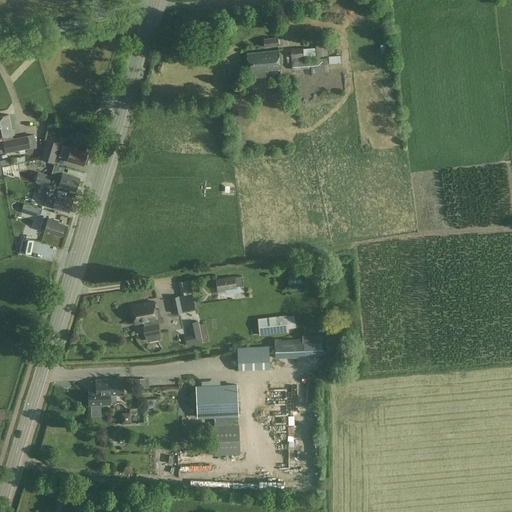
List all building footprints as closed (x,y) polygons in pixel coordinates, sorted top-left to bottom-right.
[(264,47),(278,45),(277,36),(263,38),(264,47)] [(315,42),(317,57),(328,56),(327,42),(315,42)] [(303,47),(290,48),(292,70),(311,68),(312,77),(328,75),(327,58),(307,60),(307,59),(315,58),(315,48),(303,49),(303,47)] [(278,50),(247,53),(248,71),(280,68),(278,50)] [(238,103),(236,91),(229,92),(230,104),(238,103)] [(0,136),(3,136),(4,140),(4,141),(6,152),(30,147),(27,136),(13,139),(13,134),(9,114),(0,115),(0,136)] [(49,138),(42,159),(53,163),(60,142),(49,138)] [(86,152),(71,147),(67,159),(82,164),(86,152)] [(14,164),(26,162),(25,156),(13,158),(14,164)] [(51,175),(38,171),(35,180),(49,185),(51,175)] [(75,189),(78,179),(77,177),(71,175),(72,174),(62,172),(58,185),(68,188),(68,187),(75,189)] [(43,194),(52,197),(54,188),(45,185),(43,194)] [(56,198),(53,197),(52,202),(54,203),(53,206),(68,211),(72,199),(57,194),(56,198)] [(40,212),(33,210),(30,220),(36,222),(40,212)] [(63,234),(65,229),(63,229),(65,222),(49,217),(44,215),(40,228),(45,230),(44,230),(61,235),(61,234),(63,234)] [(32,240),(21,237),(18,251),(29,253),(32,240)] [(229,263),(218,265),(219,271),(230,269),(229,263)] [(235,277),(216,280),(218,291),(237,288),(235,277)] [(182,296),(171,298),(175,315),(183,313),(183,312),(195,310),(192,300),(194,300),(192,294),(190,281),(179,282),(182,296)] [(135,326),(159,321),(155,302),(131,307),(135,326)] [(259,335),(289,332),(288,328),(296,327),(295,315),(287,316),(287,315),(258,318),(259,335)] [(155,325),(143,327),(145,336),(160,333),(159,326),(155,327),(155,325)] [(303,339),(275,341),(276,358),(305,356),(304,353),(322,351),(321,331),(303,333),(303,339)] [(270,368),(269,347),(237,348),(238,369),(270,368)] [(95,379),(96,389),(89,389),(89,405),(110,404),(110,396),(124,395),(123,378),(95,379)] [(145,388),(145,378),(135,379),(135,388),(145,388)] [(196,386),(197,418),(198,426),(239,425),(239,417),(237,384),(196,386)] [(285,433),(294,433),(295,393),(286,393),(285,433)] [(314,416),(312,399),(305,399),(306,417),(314,416)] [(194,428),(193,407),(184,407),(185,428),(194,428)] [(131,423),(131,413),(122,413),(122,424),(131,423)] [(214,455),(240,454),(239,425),(213,426),(214,455)] [(287,445),(288,459),(298,459),(297,445),(287,445)] [(165,468),(172,466),(166,450),(159,453),(165,468)] [(113,469),(121,468),(121,460),(113,461),(113,469)] [(176,462),(176,476),(188,475),(187,462),(176,462)] [(59,482),(58,496),(75,497),(76,483),(59,482)] [(106,485),(85,483),(83,500),(100,501),(100,500),(105,500),(105,495),(109,495),(110,488),(106,488),(106,485)] [(101,510),(118,508),(117,502),(104,503),(100,507),(101,510)]
